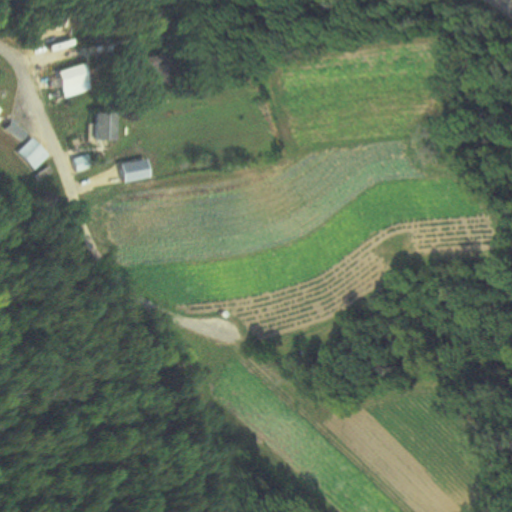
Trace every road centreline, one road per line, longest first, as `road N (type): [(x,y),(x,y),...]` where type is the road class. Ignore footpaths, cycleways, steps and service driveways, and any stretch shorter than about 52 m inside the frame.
road 1 (residential): [(75,205),(96,254),(129,295),(212,327)]
road 2 (residential): [(0,55),(23,87),(75,205)]
